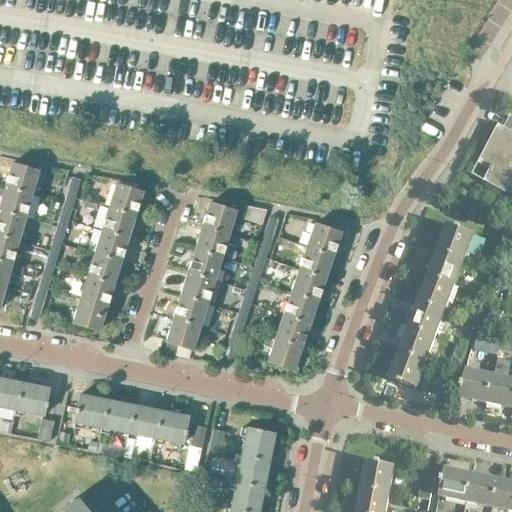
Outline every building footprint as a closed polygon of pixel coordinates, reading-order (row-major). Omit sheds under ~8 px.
[(377,56),(401,60),(409,22),(384,17),(377,56)] [(511,118),(509,117),(503,128),(498,125),(477,164),(489,170),(482,181),(505,194),(507,190),(511,192),(511,118)] [(4,187),(29,194),(35,171),(10,165),(4,187)] [(66,196),(75,198),(80,180),(71,177),(66,196)] [(107,208),(133,216),(140,193),(115,185),(113,189),(107,208)] [(0,200),(0,211),(22,218),(29,194),(4,187),(0,200)] [(75,198),(66,196),(59,217),(68,220),(75,198)] [(85,201),(84,207),(96,211),(98,205),(85,201)] [(201,227),(226,235),(233,212),(208,204),(201,227)] [(266,210),(245,206),(241,219),(261,225),(266,210)] [(100,231),(125,239),(133,216),(107,208),(100,231)] [(22,218),(0,211),(0,236),(16,241),(20,225),(33,228),(35,222),(22,218)] [(68,220),(59,217),(52,241),(61,244),(68,220)] [(263,234),(272,237),(278,220),(269,217),(263,234)] [(511,228),(498,224),(493,235),(511,242),(511,228)] [(305,248),(330,256),(338,233),(313,225),(312,228),(305,248)] [(437,252),(463,261),(473,236),(447,226),(437,252)] [(226,235),(201,227),(194,250),(219,257),(226,235)] [(100,231),(93,254),(118,262),(125,239),(100,231)] [(272,237),(263,234),(256,255),(265,259),(272,237)] [(16,241),(0,236),(0,261),(9,264),(16,241)] [(61,244),(52,241),(45,264),(54,267),(61,244)] [(322,279),(330,256),(305,248),(297,270),(322,279)] [(186,273),(211,281),(219,257),(194,250),(186,273)] [(463,261),(437,252),(428,278),(453,287),(463,261)] [(118,262),(93,254),(86,277),(111,284),(118,262)] [(256,255),(249,279),(257,282),(265,259),(256,255)] [(23,268),(9,264),(0,261),(0,286),(3,287),(7,271),(21,275),(23,268)] [(47,290),(54,267),(45,264),(38,287),(47,290)] [(322,279),(297,270),(290,293),(315,302),(322,279)] [(490,271),(485,282),(495,286),(499,275),(490,271)] [(211,281),(186,273),(179,296),(204,304),(211,281)] [(111,284),(86,277),(79,300),(104,308),(111,284)] [(428,278),(418,303),(444,313),(453,287),(428,278)] [(257,282),(249,279),(241,302),(250,305),(257,282)] [(38,319),(47,290),(38,287),(29,317),(38,319)] [(315,302),(290,293),(282,316),(307,325),(315,302)] [(204,304),(179,296),(172,319),(197,327),(204,304)] [(97,331),(104,308),(79,300),(72,323),(97,331)] [(250,305),(241,302),(233,325),(242,328),(250,305)] [(444,313),(418,303),(408,329),(434,338),(444,313)] [(26,307),(16,305),(14,313),(23,315),(26,307)] [(489,307),(485,318),(496,322),(500,311),(489,307)] [(307,325),(282,316),(274,339),(299,347),(307,325)] [(190,349),(197,327),(172,319),(165,342),(190,349)] [(232,358),(242,328),(233,325),(224,355),(232,358)] [(434,338),(408,329),(399,354),(425,363),(434,338)] [(476,338),(472,348),(479,350),(483,340),(476,338)] [(291,370),(299,347),(274,339),(266,362),(291,370)] [(456,346),(451,360),(460,364),(465,349),(456,346)] [(415,389),(425,363),(399,354),(389,379),(415,389)] [(487,404),(492,378),(465,372),(459,399),(487,404)] [(0,407),(14,410),(20,383),(0,378),(0,407)] [(511,381),(492,378),(487,404),(511,409),(511,381)] [(48,388),(20,383),(14,410),(16,411),(16,415),(22,416),(23,412),(42,416),(48,388)] [(101,427),(106,400),(79,395),(72,427),(80,429),(81,423),(101,427)] [(108,429),(127,433),(132,406),(106,400),(101,427),(99,432),(107,434),(108,429)] [(133,434),(153,438),(158,411),(132,406),(127,433),(126,438),(132,439),(133,434)] [(186,417),(158,411),(153,438),(152,443),(159,445),(160,440),(181,444),(186,417)] [(37,439),(49,442),(53,422),(41,419),(37,439)] [(194,426),(190,445),(201,448),(206,428),(194,426)] [(213,429),(208,449),(220,452),(225,432),(213,429)] [(240,456),(267,461),(273,434),(245,429),(245,430),(241,429),(239,436),(244,437),(240,456)] [(126,438),(123,457),(130,459),(134,439),(132,439),(126,438)] [(239,463),(235,482),(262,488),(267,461),(240,456),(235,455),(234,462),(239,463)] [(361,490),(388,495),(393,468),(366,463),(361,490)] [(465,504),(471,476),(444,470),(438,498),(465,504)] [(423,475),(418,499),(429,501),(434,477),(423,475)] [(257,511),(262,488),(235,482),(230,481),(219,479),(219,480),(204,476),(202,484),(228,489),(229,488),(234,489),(229,509),(243,511),(257,511)] [(491,511),(492,509),(498,482),(471,476),(465,504),(478,506),(476,511),(491,511)] [(506,511),(511,511),(511,484),(498,482),(492,509),(506,511)] [(384,511),(388,495),(361,490),(356,511),(384,511)] [(84,511),(74,499),(57,511),(84,511)]
